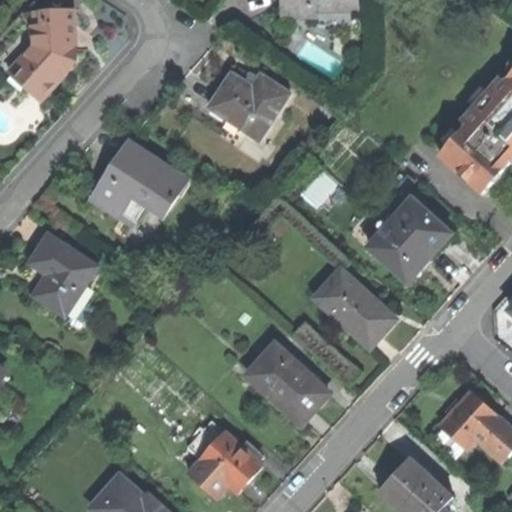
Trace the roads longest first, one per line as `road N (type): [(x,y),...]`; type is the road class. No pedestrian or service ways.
road 1 (residential): [(139,0),(155,30),(152,47),(0,211)]
road 2 (residential): [(454,326),(286,511)]
